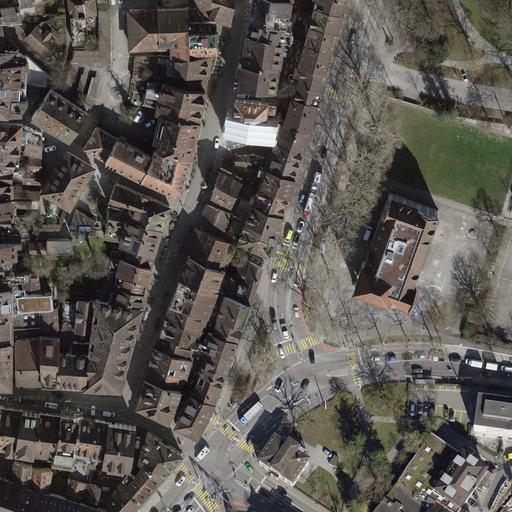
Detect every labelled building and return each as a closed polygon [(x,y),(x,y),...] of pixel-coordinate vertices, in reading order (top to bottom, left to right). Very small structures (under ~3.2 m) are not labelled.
[(0,0),(1,22),(22,21),(21,14),(18,0),(0,0)] [(17,0),(18,0),(21,14),(36,14),(34,3),(33,0),(17,0)] [(69,0),(74,43),(88,41),(87,26),(83,0),(69,0)] [(83,0),(87,26),(96,25),(96,13),(97,13),(95,0),(83,0)] [(200,0),(209,14),(218,17),(231,22),(234,0),(200,0)] [(287,26),(291,0),(253,0),(250,20),(287,26)] [(316,0),(315,5),(345,12),(348,0),(316,0)] [(306,30),(309,31),(340,30),(345,12),(315,5),(310,22),(308,22),(306,30)] [(159,8),(160,46),(171,46),(171,57),(190,57),(190,52),(188,7),(170,8),(159,8)] [(188,7),(190,52),(217,51),(216,21),(203,20),(203,15),(198,7),(188,7)] [(131,47),(160,46),(159,8),(129,11),(131,47)] [(75,50),(72,62),(111,62),(111,10),(99,11),(99,49),(75,50)] [(287,26),(250,20),(248,34),(284,40),(298,41),(301,29),(287,26)] [(25,38),(46,57),(59,42),(52,36),(54,32),(48,26),(45,30),(37,23),(25,38)] [(306,41),(335,48),(340,30),(309,31),(306,41)] [(284,40),(248,34),(244,64),(239,63),(236,85),(276,91),(280,66),(281,66),(284,40)] [(2,49),(0,48),(0,61),(13,62),(25,62),(27,54),(20,54),(20,48),(11,39),(8,49),(2,49)] [(335,48),(306,41),(299,64),(302,65),(301,75),(325,79),(335,48)] [(0,81),(23,82),(46,87),(53,78),(27,54),(25,62),(13,62),(0,61),(0,81)] [(159,55),(136,56),(132,78),(148,80),(151,72),(158,72),(159,55)] [(210,76),(216,56),(190,57),(171,57),(170,72),(173,72),(208,75),(210,76)] [(76,72),(70,70),(66,84),(71,88),(76,72)] [(170,84),(206,90),(208,75),(173,72),(170,84)] [(82,97),(88,75),(82,73),(77,93),(82,97)] [(301,75),(290,74),(288,82),(298,83),(295,96),(293,95),(285,123),(310,129),(325,79),(301,75)] [(93,106),(101,78),(98,78),(94,77),(87,102),(93,106)] [(203,104),(206,90),(170,84),(163,83),(162,89),(158,88),(159,82),(148,80),(146,92),(203,104)] [(23,82),(0,81),(0,111),(21,113),(21,108),(24,108),(28,101),(28,98),(22,98),(23,82)] [(89,113),(51,89),(32,117),(70,140),(89,113)] [(158,112),(162,112),(199,120),(203,104),(146,92),(143,104),(159,106),(158,112)] [(277,103),(236,98),(232,114),(275,120),(277,103)] [(199,120),(162,112),(155,140),(160,141),(159,148),(191,156),(199,120)] [(275,120),(232,114),(230,130),(253,133),(253,144),(267,141),(267,135),(273,136),(275,120)] [(0,120),(0,135),(19,138),(43,142),(43,133),(20,123),(0,120)] [(285,123),(277,139),(304,150),(310,129),(285,123)] [(182,192),(191,156),(159,148),(155,147),(153,155),(117,137),(97,126),(84,148),(85,149),(105,161),(139,178),(174,194),(176,195),(182,192)] [(0,135),(0,153),(19,155),(19,147),(25,151),(42,154),(43,142),(19,138),(0,135)] [(304,150),(277,139),(274,146),(273,149),(302,159),(302,157),(304,150)] [(269,163),(267,166),(297,178),(302,159),(273,149),(269,163)] [(93,166),(67,151),(45,190),(69,205),(93,166)] [(0,153),(0,167),(22,168),(41,169),(42,157),(19,155),(0,153)] [(253,154),(237,156),(236,162),(252,164),(250,169),(265,173),(267,166),(269,163),(264,162),(264,158),(253,154)] [(265,173),(262,184),(291,195),(297,178),(267,166),(265,173)] [(0,167),(0,182),(11,183),(12,178),(23,178),(23,181),(41,182),(41,169),(22,168),(0,167)] [(212,196),(231,206),(242,178),(221,168),(212,196)] [(0,196),(31,198),(40,198),(41,188),(41,185),(26,184),(26,189),(12,188),(11,183),(0,182),(0,196)] [(170,206),(139,191),(116,182),(110,196),(135,203),(166,216),(169,208),(170,206)] [(262,184),(254,203),(284,214),(291,195),(262,184)] [(418,202),(390,192),(385,206),(382,214),(365,260),(364,260),(355,285),(389,297),(389,296),(411,304),(419,283),(414,281),(440,210),(429,206),(418,202)] [(0,196),(0,211),(17,212),(17,206),(39,207),(40,198),(0,196)] [(135,203),(110,196),(108,203),(130,209),(127,215),(162,227),(166,216),(135,203)] [(247,220),(254,203),(243,198),(242,202),(241,202),(236,212),(241,215),(240,217),(247,220)] [(254,203),(247,220),(277,233),(284,214),(254,203)] [(239,238),(247,220),(240,217),(208,204),(206,212),(239,238)] [(96,221),(77,210),(69,229),(79,229),(79,233),(85,233),(85,229),(94,229),(96,221)] [(0,211),(0,223),(29,224),(29,214),(18,214),(18,212),(17,212),(0,211)] [(158,239),(162,227),(127,215),(125,221),(109,218),(107,224),(158,239)] [(270,254),(277,233),(247,220),(239,238),(239,240),(270,254)] [(0,223),(0,237),(22,238),(29,238),(29,224),(0,223)] [(155,250),(158,239),(107,224),(105,235),(120,238),(121,232),(125,233),(122,243),(129,244),(155,250)] [(189,254),(222,269),(233,244),(200,229),(189,254)] [(0,237),(0,255),(11,255),(16,255),(16,243),(22,242),(22,238),(0,237)] [(30,253),(73,252),(73,239),(48,239),(47,243),(29,243),(30,253)] [(112,251),(112,258),(125,258),(151,265),(155,250),(129,244),(127,251),(112,251)] [(237,275),(257,282),(264,263),(246,252),(242,261),(237,275)] [(220,277),(222,269),(189,254),(181,277),(215,288),(220,277)] [(0,255),(0,272),(17,271),(17,267),(10,268),(11,255),(0,255)] [(148,280),(151,265),(125,258),(112,258),(110,270),(148,280)] [(0,287),(25,288),(25,285),(39,285),(37,269),(23,271),(17,271),(0,272),(0,287)] [(148,280),(110,270),(107,282),(118,285),(145,292),(148,280)] [(257,282),(237,275),(235,275),(234,276),(232,275),(230,280),(220,277),(215,288),(226,293),(251,301),(257,282)] [(215,288),(181,277),(171,303),(213,317),(217,318),(218,317),(226,293),(215,288)] [(141,307),(145,292),(118,285),(117,288),(104,285),(100,299),(141,307)] [(40,308),(54,307),(52,292),(26,294),(26,288),(25,288),(0,287),(0,311),(11,311),(40,308)] [(218,317),(243,324),(251,301),(226,293),(218,317)] [(92,330),(96,298),(74,297),(75,300),(64,299),(63,328),(92,330)] [(120,387),(129,350),(141,307),(100,299),(96,298),(90,343),(87,385),(92,385),(120,387)] [(213,317),(171,303),(167,315),(202,327),(209,330),(213,317)] [(54,307),(40,308),(40,327),(40,328),(55,327),(54,307)] [(12,328),(40,327),(40,308),(11,311),(0,311),(0,340),(12,340),(12,328)] [(202,327),(167,315),(161,332),(198,344),(199,341),(202,341),(203,339),(198,338),(202,327)] [(209,330),(238,339),(243,324),(218,317),(217,318),(213,317),(209,330)] [(205,340),(203,339),(202,341),(199,341),(198,344),(204,346),(232,355),(238,339),(209,330),(205,340)] [(198,344),(161,332),(156,346),(199,361),(204,346),(198,344)] [(17,383),(43,382),(41,339),(41,337),(16,340),(17,383)] [(41,339),(43,382),(57,383),(59,351),(60,340),(41,339)] [(12,340),(0,340),(0,384),(12,385),(12,340)] [(57,383),(87,385),(90,343),(74,342),(73,351),(59,351),(57,383)] [(199,361),(156,346),(151,362),(188,376),(194,378),(199,361)] [(232,355),(204,346),(199,361),(226,370),(232,355)] [(194,378),(219,387),(226,370),(199,361),(194,378)] [(188,376),(151,362),(146,378),(179,388),(183,377),(187,378),(188,376)] [(195,386),(193,393),(214,401),(219,387),(194,378),(188,376),(187,378),(185,382),(195,386)] [(179,388),(146,378),(137,404),(168,419),(179,388)] [(214,401),(193,393),(176,423),(198,434),(214,401)] [(511,405),(479,401),(475,433),(511,437),(511,405)] [(0,443),(17,446),(23,410),(5,408),(0,428),(0,443)] [(33,460),(34,452),(40,412),(23,410),(17,446),(16,449),(27,451),(26,459),(33,460)] [(57,452),(62,415),(40,412),(34,452),(55,455),(55,453),(55,452),(57,452)] [(70,453),(73,453),(79,417),(62,415),(57,452),(55,452),(55,453),(64,455),(65,449),(71,450),(70,453)] [(87,482),(90,467),(96,419),(79,417),(73,453),(68,482),(65,494),(82,499),(87,482)] [(104,455),(109,421),(96,419),(90,467),(96,467),(97,456),(95,455),(95,453),(104,455)] [(136,426),(109,421),(104,455),(104,463),(129,467),(131,461),(136,426)] [(161,476),(182,452),(148,430),(141,460),(145,464),(161,476)] [(395,489),(425,511),(431,511),(437,504),(434,497),(461,457),(431,436),(395,489)] [(275,440),(259,464),(266,469),(272,474),(271,476),(278,481),(280,479),(286,483),(287,483),(293,487),(298,480),(310,463),(303,459),(305,456),(299,452),(302,448),(292,442),(290,445),(284,442),(282,445),(275,440)] [(0,472),(0,473),(11,477),(15,460),(0,457),(0,472)] [(333,457),(327,465),(332,469),(338,460),(333,457)] [(460,511),(461,511),(486,474),(461,457),(434,497),(437,504),(449,511),(460,511)] [(30,483),(33,466),(33,464),(15,460),(11,477),(30,483)] [(140,499),(161,476),(145,464),(136,474),(129,467),(122,478),(120,482),(140,499)] [(30,483),(48,488),(50,477),(52,468),(33,466),(30,483)] [(0,511),(108,511),(109,511),(109,508),(97,504),(82,499),(65,494),(48,488),(30,483),(11,477),(0,473),(0,472),(0,511)] [(120,482),(122,478),(102,476),(101,485),(97,504),(109,508),(110,497),(120,482)] [(48,488),(65,494),(68,482),(50,477),(48,488)] [(82,499),(97,504),(101,485),(87,482),(82,499)] [(109,511),(128,511),(140,499),(120,482),(110,497),(109,508),(109,511)] [(511,511),(511,486),(498,503),(509,511),(511,511)] [(425,511),(395,489),(377,511),(425,511)]
